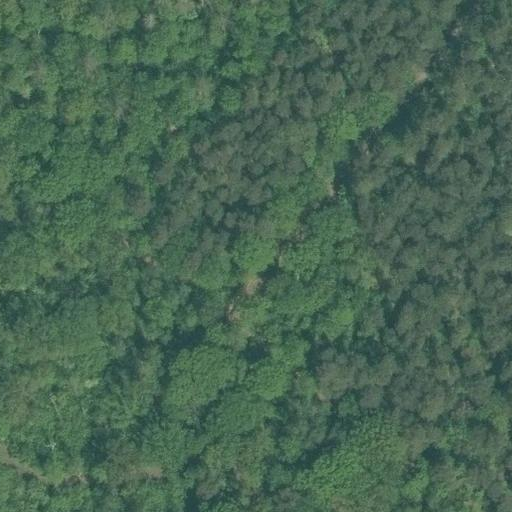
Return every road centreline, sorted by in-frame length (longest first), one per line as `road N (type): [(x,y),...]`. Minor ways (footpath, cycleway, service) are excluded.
road 1 (track): [(228,321),(484,0)]
road 2 (unknown): [(0,456),(11,470),(42,481),(88,485),(214,460),(233,467),(265,511)]
